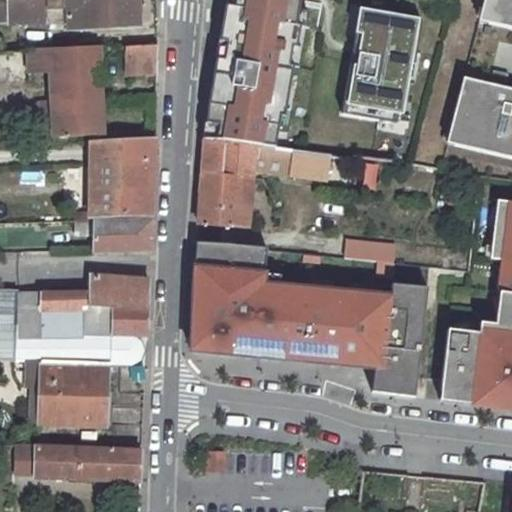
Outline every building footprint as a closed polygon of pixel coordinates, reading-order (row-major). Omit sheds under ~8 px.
[(31,0),(32,1),(6,2),(0,2),(0,24),(64,25),(64,22),(69,21),(70,30),(138,27),(136,0),(31,0)] [(208,107),(205,140),(268,149),(274,150),(283,98),(287,99),(293,67),(289,66),(292,48),(296,49),(305,0),(303,1),(302,0),(235,0),(234,7),(226,5),(208,107)] [(494,11),(491,25),(511,30),(511,0),(487,0),(485,9),(494,11)] [(485,9),(482,23),(491,25),(494,11),(485,9)] [(350,67),(342,115),(377,121),(380,111),(399,115),(406,77),(412,78),(422,22),(360,11),(354,43),(361,43),(356,68),(350,67)] [(158,45),(119,47),(121,80),(158,76),(158,45)] [(100,48),(51,50),(52,74),(52,82),(101,80),(100,48)] [(51,50),(29,52),(30,75),(52,74),(51,50)] [(29,52),(0,53),(0,83),(30,82),(30,75),(29,52)] [(505,88),(508,74),(493,70),(489,85),(505,88)] [(466,96),(470,80),(463,79),(459,94),(466,96)] [(101,80),(52,82),(53,103),(102,100),(101,80)] [(511,89),(505,88),(489,85),(470,80),(466,96),(459,94),(451,127),(457,128),(453,146),(511,158),(511,89)] [(54,136),(54,139),(103,136),(102,100),(53,103),(53,105),(39,106),(32,113),(32,130),(40,137),(54,136)] [(453,146),(457,128),(451,127),(446,144),(453,146)] [(11,136),(0,136),(0,146),(12,146),(11,136)] [(156,140),(90,143),(91,166),(155,163),(156,140)] [(205,140),(201,174),(250,178),(252,156),(267,158),(268,149),(205,140)] [(47,143),(39,143),(39,149),(40,152),(47,150),(47,143)] [(292,152),(289,175),(325,180),(327,158),(292,152)] [(155,163),(91,166),(92,220),(153,218),(155,163)] [(201,174),(197,224),(247,229),(250,178),(201,174)] [(153,221),(77,224),(77,237),(94,237),(94,253),(151,252),(153,221)] [(207,245),(196,244),(194,262),(205,263),(207,245)] [(205,263),(194,262),(190,352),(375,369),(372,392),(414,397),(427,290),(402,287),(401,299),(390,298),(279,287),(263,285),(264,275),(267,249),(265,249),(207,245),(205,263)] [(319,257),(304,255),(303,262),(318,264),(319,257)] [(394,265),(377,263),(375,278),(392,279),(394,265)] [(264,275),(263,285),(279,287),(280,277),(264,275)] [(93,277),(93,293),(66,294),(65,279),(25,280),(25,293),(17,293),(18,340),(84,339),(84,333),(147,337),(150,280),(93,277)] [(18,340),(17,293),(17,285),(0,284),(0,361),(43,363),(104,365),(146,367),(147,337),(84,333),(84,339),(18,340)] [(392,286),(390,298),(401,299),(402,287),(392,286)] [(497,312),(507,314),(509,294),(499,293),(497,312)] [(497,312),(495,327),(494,337),(478,335),(447,331),(439,400),(508,409),(509,404),(511,403),(511,294),(509,294),(507,314),(497,312)] [(480,324),(478,335),(494,337),(495,327),(480,324)] [(29,362),(27,389),(33,389),(31,424),(40,424),(43,363),(29,362)] [(43,363),(40,424),(98,428),(99,407),(102,407),(104,365),(43,363)] [(99,407),(98,428),(108,429),(109,408),(102,407),(99,407)] [(16,447),(16,475),(35,477),(36,448),(16,447)] [(36,448),(35,477),(35,479),(141,482),(142,451),(36,448)] [(207,455),(206,473),(222,473),(223,455),(207,455)]
